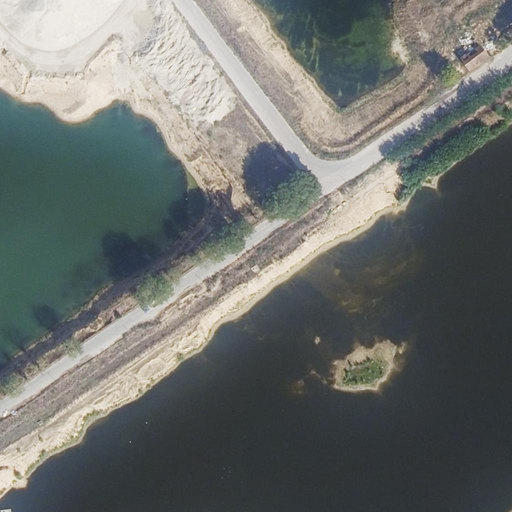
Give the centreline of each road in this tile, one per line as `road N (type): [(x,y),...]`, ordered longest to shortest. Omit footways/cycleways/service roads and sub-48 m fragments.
road 1 (unclassified): [(0,408),(511,49)]
road 2 (track): [(327,184),(182,0)]
